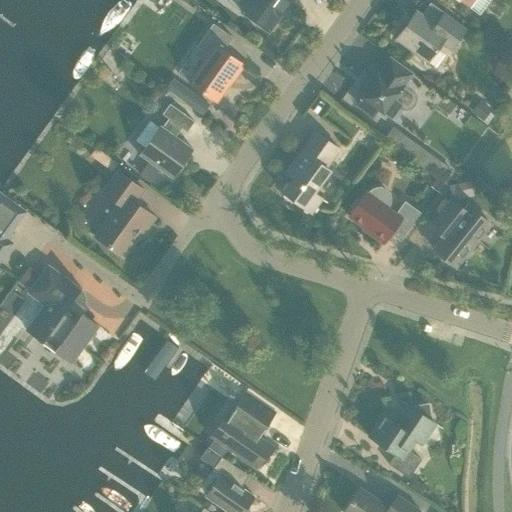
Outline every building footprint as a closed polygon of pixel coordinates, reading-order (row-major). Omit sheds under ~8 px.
[(293,0),(250,0),(242,12),(269,31),(285,9),(286,10),(293,0)] [(436,23),(417,10),(396,40),(427,62),(441,42),(451,49),(466,28),(444,12),(436,23)] [(233,80),(244,65),(223,50),(233,37),(213,23),(197,46),(208,54),(189,81),(205,93),(206,91),(218,99),(232,79),(233,80)] [(413,72),(391,56),(382,69),(376,64),(360,86),(367,91),(357,104),(373,115),(378,109),(390,118),(398,107),(403,110),(407,110),(411,109),(416,104),(418,99),(416,93),(413,88),(405,83),(413,72)] [(491,107),(477,97),(469,107),(482,117),(491,107)] [(194,121),(170,103),(162,114),(168,118),(162,126),(161,125),(140,155),(149,162),(140,175),(151,183),(160,170),(171,178),(193,148),(176,136),(182,128),(187,131),(194,121)] [(444,183),(453,171),(393,126),(385,138),(444,183)] [(339,148),(316,131),(315,132),(317,134),(305,151),(302,149),(286,173),(293,178),(283,192),(311,213),(322,198),(314,192),(330,170),(326,167),(339,148)] [(118,163),(100,150),(94,159),(112,171),(118,163)] [(144,232),(155,217),(134,202),(144,189),(118,171),(103,192),(118,204),(95,236),(123,256),(141,231),(144,232)] [(447,187),(437,179),(431,187),(441,195),(447,187)] [(452,199),(472,193),(469,180),(448,186),(452,199)] [(373,190),(369,194),(366,192),(349,216),(370,231),(369,233),(383,243),(390,233),(400,240),(420,212),(405,201),(396,213),(390,209),(392,205),(392,199),(391,193),(383,187),(377,188),(373,190)] [(24,211),(0,194),(0,256),(10,243),(2,237),(7,229),(10,231),(24,211)] [(466,210),(452,199),(435,219),(449,230),(433,249),(461,272),(462,271),(456,266),(477,240),(483,245),(483,244),(478,240),(492,223),(469,205),(466,210)] [(72,363),(99,325),(83,313),(88,306),(75,297),(82,288),(65,276),(65,277),(48,265),(29,292),(45,304),(26,330),(72,363)] [(246,392),(237,405),(224,424),(214,438),(256,468),(272,445),(259,437),(276,414),(246,392)] [(427,403),(404,408),(403,409),(405,417),(397,418),(394,423),(382,415),(369,436),(395,453),(388,463),(408,477),(421,458),(407,449),(415,439),(417,439),(418,439),(424,438),(432,426),(430,420),(427,403)] [(220,455),(207,474),(197,488),(206,495),(206,496),(229,511),(242,511),(254,496),(233,481),(241,470),(220,455)] [(389,506),(360,487),(342,511),(418,511),(420,510),(397,494),(389,506)]
